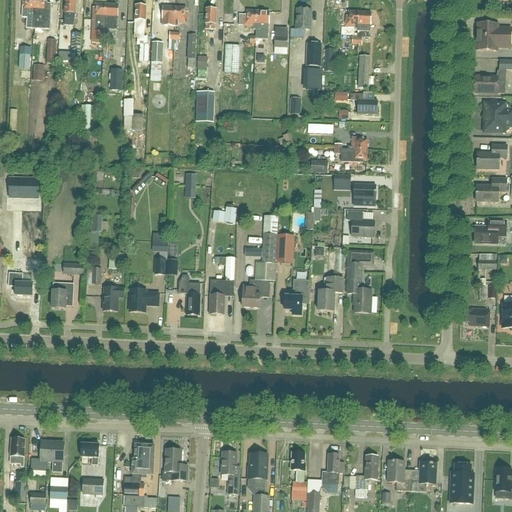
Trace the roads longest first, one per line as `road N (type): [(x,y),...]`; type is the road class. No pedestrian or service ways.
road 1 (unclassified): [(385,358),(0,339)]
road 2 (residential): [(446,361),(456,0)]
road 3 (tertiary): [(511,434),(203,419)]
road 4 (tertiary): [(203,419),(0,409)]
road 5 (residential): [(395,191),(399,0)]
road 6 (residential): [(385,358),(394,212)]
